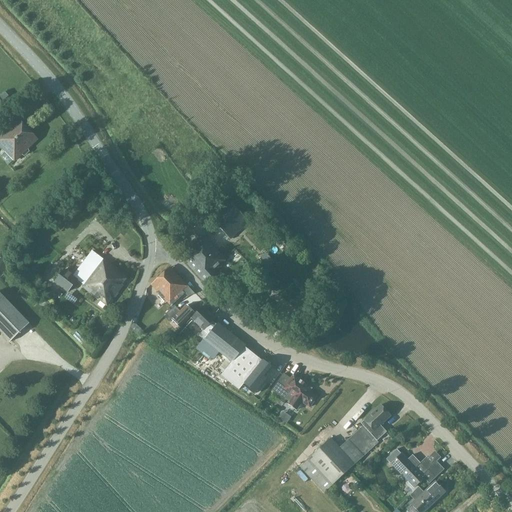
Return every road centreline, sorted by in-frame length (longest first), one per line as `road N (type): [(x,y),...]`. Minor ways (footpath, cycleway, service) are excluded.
road 1 (tertiary): [(511,507),(412,402),(251,334),(171,258),(150,253)]
road 2 (tertiary): [(13,511),(118,340),(150,253)]
road 3 (tertiary): [(150,253),(132,199),(60,91),(0,25)]
